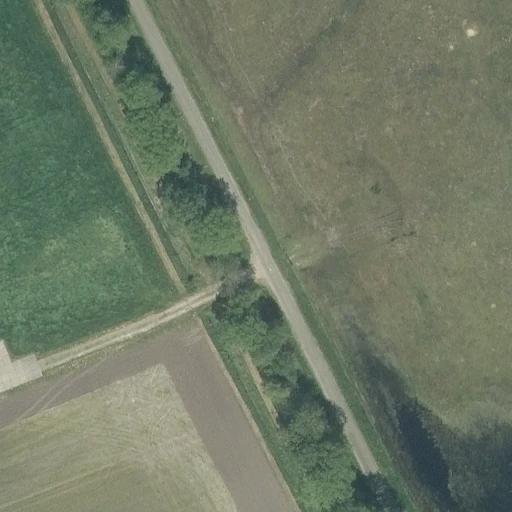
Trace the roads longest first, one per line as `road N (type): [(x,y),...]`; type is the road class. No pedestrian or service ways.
road 1 (unclassified): [(391,511),(133,0)]
road 2 (track): [(270,270),(7,379)]
